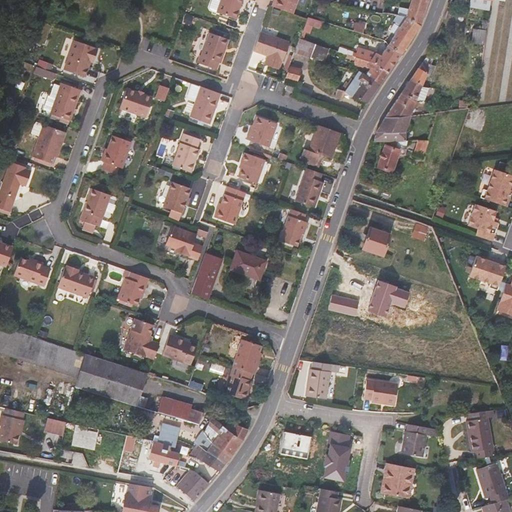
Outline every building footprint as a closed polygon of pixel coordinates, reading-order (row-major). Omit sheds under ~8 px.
[(242,4),(243,0),(221,0),(218,11),(234,17),(238,6),(241,7),(242,4)] [(294,12),(298,0),(275,0),(274,5),(294,12)] [(422,17),(428,1),(428,0),(411,0),(408,7),(402,6),(397,18),(401,19),(419,23),(422,17)] [(455,0),(452,6),(467,9),(468,0),(455,0)] [(492,10),(493,3),(478,0),(473,0),(472,7),(478,8),(492,10)] [(363,37),(369,17),(381,19),(382,16),(370,13),(357,10),(355,10),(349,32),(363,37)] [(313,34),(318,22),(312,19),(303,39),(308,41),(310,34),(313,35),(313,34)] [(401,51),(418,26),(419,23),(401,19),(384,45),(401,51)] [(486,47),(489,24),(486,24),(484,33),(476,31),(473,45),(486,47)] [(218,68),(230,37),(210,30),(198,61),(218,68)] [(283,61),(290,41),(262,31),(254,50),(268,55),(273,57),(269,65),(279,69),(282,62),(283,61)] [(95,54),(98,45),(96,44),(97,42),(75,35),(64,65),(86,73),(93,54),(95,54)] [(315,44),(308,41),(303,39),(302,44),(314,48),(315,44)] [(387,72),(401,51),(384,45),(378,55),(355,46),(350,58),(387,72)] [(380,82),(387,72),(350,58),(346,57),(345,59),(353,62),(351,66),(368,72),(366,76),(366,77),(380,82)] [(422,80),(427,65),(420,63),(416,69),(411,78),(422,80)] [(301,82),(306,70),(292,65),(287,78),(288,78),(301,82)] [(376,89),(380,82),(366,77),(366,76),(364,79),(361,83),(376,89)] [(72,113),(82,85),(62,78),(61,80),(57,92),(57,93),(51,107),(51,109),(54,110),(68,115),(71,116),(72,113)] [(57,92),(61,80),(56,78),(52,90),(57,92)] [(419,88),(422,80),(411,78),(402,91),(417,93),(419,88)] [(352,97),(361,83),(354,80),(346,92),(346,93),(347,93),(350,96),(352,97)] [(210,121),(221,92),(201,85),(200,86),(191,82),(187,94),(196,98),(190,115),(210,121)] [(367,101),(376,89),(361,83),(352,97),(360,99),(367,101)] [(165,101),(170,87),(161,84),(156,97),(165,101)] [(153,96),(144,93),(143,93),(139,92),(139,91),(127,87),(120,107),(145,116),(153,96)] [(51,107),(57,93),(49,90),(44,105),(51,107)] [(344,100),(346,93),(346,92),(338,90),(336,97),(344,100)] [(415,100),(417,93),(402,91),(395,102),(413,103),(415,100)] [(410,113),(413,103),(395,102),(385,116),(410,113)] [(68,115),(54,110),(53,113),(67,118),(68,115)] [(404,128),(410,113),(385,116),(379,125),(376,130),(404,128)] [(270,146),(279,122),(258,115),(256,120),(254,124),(252,132),(249,132),(247,138),(270,146)] [(42,133),(46,121),(38,118),(34,130),(42,133)] [(433,134),(437,122),(429,120),(424,135),(433,134)] [(59,139),(64,127),(46,121),(42,133),(34,153),(51,159),(54,152),(57,153),(62,140),(59,139)] [(331,149),(337,131),(318,123),(309,149),(331,157),(334,150),(331,149)] [(407,137),(404,128),(376,130),(372,141),(387,139),(407,137)] [(334,150),(340,132),(337,131),(331,149),(334,150)] [(194,171),(202,148),(199,147),(202,138),(189,133),(185,143),(182,141),(174,164),(194,171)] [(427,151),(433,134),(424,135),(419,148),(427,151)] [(122,167),(131,141),(112,135),(109,143),(103,161),(105,162),(102,168),(119,175),(122,167)] [(393,170),(404,142),(407,143),(410,136),(407,137),(387,139),(378,166),(393,170)] [(258,180),(266,160),(245,152),(242,160),(244,164),(242,168),(238,176),(257,184),(258,180)] [(27,182),(33,167),(28,165),(27,163),(12,157),(0,188),(0,204),(10,209),(21,179),(27,182)] [(313,207),(322,181),(319,180),(322,172),(306,166),(294,200),(313,207)] [(508,188),(511,178),(511,173),(493,167),(485,189),(481,187),(478,195),(503,204),(508,188)] [(187,196),(190,188),(171,181),(162,206),(181,213),(184,204),(187,196)] [(236,224),(245,200),(248,193),(230,186),(224,203),(222,210),(219,209),(216,217),(236,224)] [(101,226),(112,196),(91,188),(80,218),(101,226)] [(506,205),(511,189),(508,188),(503,204),(506,205)] [(492,240),(498,221),(496,221),(492,220),(494,216),(496,210),(474,203),(466,224),(477,227),(474,234),(486,238),(492,240)] [(302,234),(307,221),(302,219),(305,214),(289,208),(278,239),(295,246),(300,233),(302,234)] [(438,243),(434,231),(432,229),(413,222),(409,232),(438,243)] [(196,233),(172,225),(165,243),(176,247),(182,249),(181,253),(188,255),(193,240),(196,233)] [(383,252),(390,233),(371,227),(364,245),(383,252)] [(198,259),(203,244),(193,240),(188,255),(198,259)] [(5,266),(12,248),(13,246),(0,241),(0,267),(1,264),(5,266)] [(261,280),(267,261),(238,250),(230,269),(261,280)] [(208,299),(223,258),(207,252),(198,275),(191,293),(208,299)] [(498,290),(506,265),(489,260),(475,255),(469,275),(490,283),(489,287),(498,290)] [(44,285),(50,267),(44,264),(44,262),(37,259),(36,262),(28,259),(23,257),(16,275),(44,285)] [(87,299),(94,279),(77,272),(78,271),(66,266),(65,268),(64,267),(57,288),(87,299)] [(123,270),(107,271),(108,282),(123,282),(123,270)] [(139,305),(149,277),(130,271),(128,277),(125,277),(118,297),(139,305)] [(398,287),(378,280),(367,312),(386,318),(391,303),(405,308),(410,293),(397,288),(398,287)] [(511,284),(507,282),(498,308),(511,313),(511,284)] [(359,301),(332,295),(329,310),(355,316),(359,301)] [(150,335),(154,325),(134,318),(131,328),(123,349),(146,357),(152,341),(149,340),(150,335)] [(190,366),(196,347),(190,345),(190,346),(183,344),(184,341),(170,335),(162,356),(190,366)] [(257,351),(259,345),(241,339),(232,366),(245,371),(253,373),(255,365),(253,364),(257,351)] [(133,398),(143,372),(84,352),(73,385),(103,395),(131,405),(133,398)] [(337,369),(339,361),(311,356),(310,364),(328,368),(337,369)] [(323,395),(328,368),(310,364),(308,364),(303,392),(323,395)] [(244,390),(247,379),(242,377),(245,371),(232,366),(230,366),(222,392),(243,399),(246,391),(244,390)] [(392,402),(396,381),(365,376),(361,395),(369,396),(369,399),(392,402)] [(178,421),(184,405),(160,396),(159,398),(154,413),(164,416),(178,421)] [(141,409),(144,402),(133,398),(131,405),(141,409)] [(154,413),(159,398),(156,398),(150,411),(154,413)] [(197,427),(201,415),(187,410),(188,406),(184,405),(178,421),(185,423),(197,427)] [(29,420),(31,413),(12,408),(11,415),(8,415),(5,424),(8,425),(6,432),(24,436),(26,430),(28,431),(30,421),(29,420)] [(252,419),(235,414),(221,408),(217,410),(214,413),(228,420),(234,422),(247,428),(252,419)] [(495,443),(492,422),(492,417),(498,416),(497,408),(471,412),(472,419),(469,420),(473,445),(473,452),(477,452),(478,456),(497,452),(495,443)] [(180,437),(185,423),(178,421),(164,416),(158,433),(178,440),(180,437)] [(66,422),(48,418),(44,432),(62,436),(66,422)] [(244,434),(247,428),(234,422),(231,429),(225,426),(211,418),(209,420),(202,431),(211,441),(233,452),(244,434)] [(231,429),(234,422),(228,420),(225,426),(231,429)] [(423,451),(427,429),(426,428),(427,423),(411,420),(410,425),(408,425),(406,436),(403,448),(423,451)] [(348,443),(351,432),(323,425),(321,437),(324,437),(321,448),(341,453),(344,443),(348,443)] [(94,447),(127,453),(130,435),(97,430),(94,447)] [(233,452),(211,441),(202,431),(194,446),(202,449),(226,460),(233,452)] [(22,445),(24,436),(6,432),(4,440),(22,445)] [(174,450),(178,440),(158,433),(154,443),(174,450)] [(311,437),(284,433),(280,455),(307,459),(311,437)] [(173,467),(176,454),(174,453),(174,450),(154,443),(153,448),(149,447),(146,459),(153,462),(152,467),(157,468),(158,463),(173,467)] [(226,460),(202,449),(194,446),(189,457),(195,460),(199,462),(201,458),(220,469),(226,460)] [(189,471),(195,460),(189,457),(176,454),(173,467),(186,471),(189,471)] [(412,480),(415,464),(391,460),(387,478),(384,478),(382,488),(405,492),(408,479),(412,480)] [(510,496),(499,462),(477,469),(486,497),(491,495),(493,501),(509,496),(510,496)] [(207,485),(189,471),(186,471),(180,479),(173,486),(186,496),(192,488),(199,494),(207,485)] [(157,511),(158,507),(152,505),(148,505),(152,487),(132,483),(130,498),(127,497),(122,511),(157,511)] [(339,511),(343,498),(338,497),(339,490),(322,487),(317,511),(339,511)] [(193,502),(199,494),(192,488),(186,496),(193,502)] [(276,511),(280,492),(260,489),(256,511),(276,511)] [(511,511),(511,506),(509,496),(493,501),(483,504),(485,511),(511,511)] [(421,511),(423,507),(398,503),(396,511),(421,511)]
